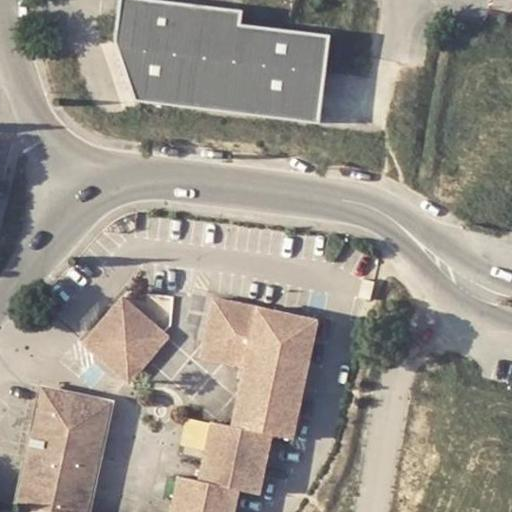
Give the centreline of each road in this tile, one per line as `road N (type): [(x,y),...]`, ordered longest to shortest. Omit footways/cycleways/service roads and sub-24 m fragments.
road 1 (unclassified): [(97,183),(135,172),(188,173),(329,195),(405,221)]
road 2 (unclassified): [(97,183),(30,114),(0,40)]
road 3 (unclassified): [(0,302),(51,227),(97,183)]
road 4 (unclassified): [(405,221),(442,280),(487,315),(511,322)]
road 5 (unclassified): [(511,279),(405,221)]
